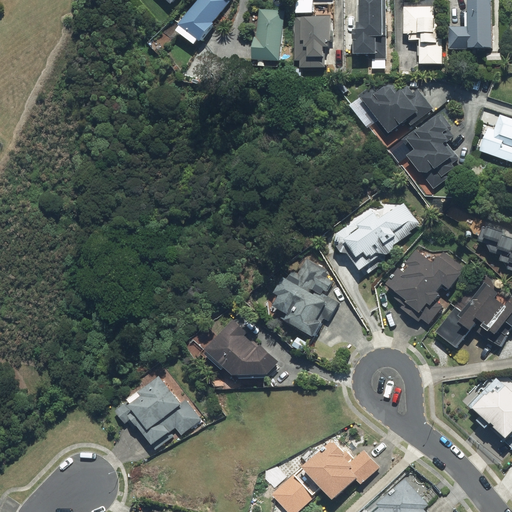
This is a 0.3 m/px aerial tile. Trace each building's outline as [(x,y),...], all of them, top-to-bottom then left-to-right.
[(202,0),(186,25),(192,30),(187,37),(200,46),(205,39),(209,41),(220,25),(216,22),(231,0),(202,0)] [(299,0),(300,15),(318,15),(317,0),(299,0)] [(385,54),(384,37),(390,37),(388,0),(364,0),(366,30),(358,30),(358,55),(385,54)] [(407,0),(408,34),(414,34),(414,40),(425,40),(425,65),(447,65),(447,33),(443,33),(442,17),(439,17),(439,0),(407,0)] [(497,48),(496,0),(471,0),(472,26),(453,26),(453,48),(497,48)] [(286,61),(288,10),(262,9),(260,60),(286,61)] [(331,48),(337,48),(337,15),(318,15),(300,15),(298,15),(297,59),(305,60),(305,70),(330,70),(331,48)] [(395,84),(384,92),(378,85),(363,97),(375,112),(377,110),(384,119),(379,123),(391,139),(425,113),(428,116),(437,109),(422,89),(416,94),(412,88),(403,94),(395,84)] [(404,138),(408,143),(417,153),(411,157),(439,189),(452,178),(444,169),(461,154),(452,145),(456,141),(449,133),(456,127),(444,113),(423,131),(419,126),(404,138)] [(511,117),(502,114),(497,130),(493,128),(485,150),(489,152),(511,160),(511,117)] [(389,261),(390,254),(396,255),(400,252),(401,245),(399,243),(405,238),(408,242),(417,234),(414,230),(423,223),(407,204),(378,204),(360,219),(339,236),(341,237),(340,238),(340,239),(340,240),(340,241),(340,242),(341,243),(341,244),(341,245),(342,246),(342,247),(343,248),(344,249),(345,250),(346,251),(347,251),(347,252),(348,252),(349,252),(350,253),(351,253),(352,253),(353,253),(354,253),(372,275),(389,261)] [(494,230),(487,227),(482,240),(494,246),(492,250),(507,257),(505,261),(511,264),(511,269),(511,271),(511,270),(511,233),(495,226),(494,230)] [(421,250),(412,263),(415,265),(410,272),(403,267),(390,286),(402,294),(399,299),(410,306),(407,309),(424,321),(425,319),(432,324),(434,325),(444,311),(438,306),(447,293),(444,291),(449,283),(457,288),(470,269),(446,252),(439,262),(421,250)] [(343,304),(327,295),(336,280),(327,275),(330,270),(309,257),(301,272),(297,269),(292,278),(290,277),(281,293),(286,297),(280,307),(289,313),(286,319),(314,335),(320,338),(330,320),(333,322),(343,304)] [(511,325),(511,295),(492,281),(467,314),(459,307),(440,332),(461,348),(475,329),(479,332),(480,330),(504,348),(510,340),(504,336),(511,325)] [(244,379),(271,378),(286,363),(269,345),(265,348),(252,335),(254,333),(240,319),(213,348),(244,379)] [(120,412),(129,424),(132,421),(138,430),(142,427),(157,447),(181,429),(186,435),(205,421),(189,401),(187,403),(166,376),(120,412)] [(511,381),(509,378),(507,381),(503,377),(498,382),(494,377),(485,385),(483,383),(479,388),(477,385),(466,395),(485,417),(491,412),(498,420),(492,425),(507,441),(511,436),(511,381)] [(356,458),(339,438),(320,454),(314,446),(304,455),(340,497),(361,479),(365,483),(384,467),(368,448),(356,458)] [(301,511),(328,487),(306,464),(275,493),(292,511),(301,511)] [(435,511),(431,507),(435,503),(411,476),(385,500),(389,505),(380,511),(435,511)]
